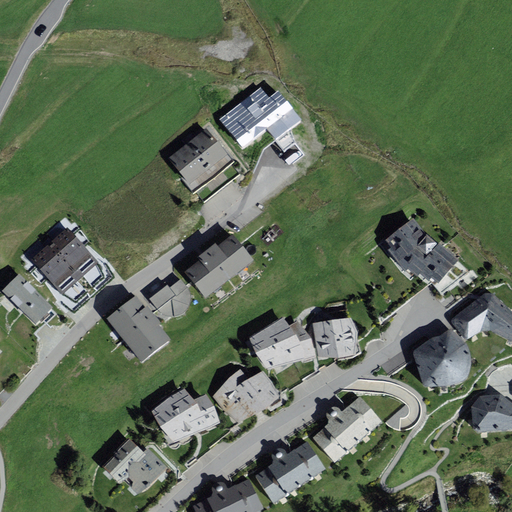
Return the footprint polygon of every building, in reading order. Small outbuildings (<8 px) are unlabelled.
[(206,128),(167,159),(194,193),(196,191),(205,202),(240,174),(232,163),(234,162),(206,128)] [(388,250),(405,272),(408,269),(417,277),(420,273),(429,281),(431,278),(438,283),(458,259),(439,243),(438,244),(426,233),(414,219),(385,240),(391,247),(388,250)] [(67,228),(31,259),(74,310),(111,279),(67,228)] [(233,234),(218,246),(215,243),(198,257),(200,260),(185,272),(206,298),(254,260),(233,234)] [(19,274),(3,291),(37,323),(53,306),(19,274)] [(168,284),(149,299),(158,310),(165,315),(174,316),(180,315),(185,311),(189,306),(191,297),(188,287),(181,279),(170,287),(168,284)] [(490,330),(511,340),(511,313),(491,294),(483,295),(451,320),(464,336),(471,337),(478,332),(490,330)] [(170,339),(159,324),(161,322),(147,305),(145,307),(135,295),(107,318),(142,361),(170,339)] [(283,316),(249,337),(256,353),(266,369),(316,356),(311,338),(297,320),(289,325),(283,316)] [(351,317),(312,324),(319,358),(338,358),(355,355),(358,332),(351,317)] [(413,353),(424,386),(440,386),(454,384),(464,381),(467,376),(470,365),(468,347),(465,344),(450,329),(441,335),(431,338),(413,353)] [(263,371),(249,379),(240,369),(228,378),(213,396),(222,410),(240,423),(266,409),(280,397),(273,383),(263,371)] [(214,406),(206,394),(194,399),(184,388),(169,396),(151,411),(160,426),(175,442),(220,423),(214,406)] [(511,403),(500,394),(480,397),(472,406),(473,429),(479,432),(511,429),(511,403)] [(324,427),(325,428),(313,438),(333,462),(381,421),(361,398),(349,408),(348,407),(342,412),(340,408),(335,406),(329,409),(326,413),(326,419),(328,423),(329,423),(324,427)] [(115,454),(102,466),(120,484),(128,477),(134,482),(131,488),(138,495),(167,468),(148,448),(143,452),(129,437),(113,452),(115,454)] [(275,465),(257,476),(274,501),(325,468),(309,443),(290,455),(286,450),(281,448),(276,450),(272,454),(272,460),(275,465)] [(213,497),(194,506),(197,511),(252,511),(262,507),(249,480),(229,490),(226,484),(221,481),(215,483),(211,487),(210,493),(213,497)]
